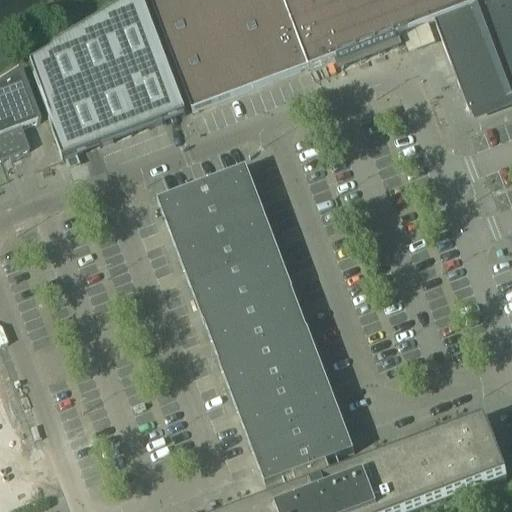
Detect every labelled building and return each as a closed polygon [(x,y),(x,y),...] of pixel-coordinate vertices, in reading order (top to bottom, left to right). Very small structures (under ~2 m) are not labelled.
[(141,0),(139,0),(27,68),(63,164),(186,118),(141,0)] [(511,0),(148,0),(193,116),(337,61),(340,70),(397,48),(394,39),(434,24),(469,117),(511,100),(511,0)] [(0,85),(0,165),(28,155),(20,133),(39,126),(19,74),(16,75),(0,85)] [(293,295),(247,172),(158,206),(204,329),(204,328),(210,342),(219,367),(219,368),(255,465),(265,490),(282,484),(289,502),(262,511),(432,511),(507,484),(486,428),(344,481),(337,463),(354,457),(308,334),(307,334),(298,309),(292,295),(293,295)] [(0,511),(5,511),(36,501),(0,409),(0,511)]
